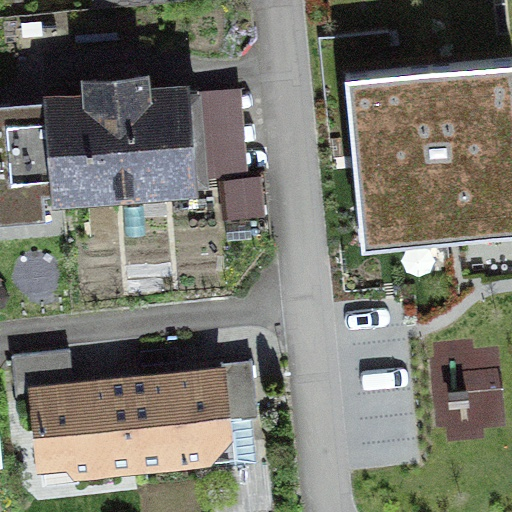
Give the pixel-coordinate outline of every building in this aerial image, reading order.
[(91,0),(91,9),(195,0),(91,0)] [(511,56),(345,73),(358,205),(388,202),(392,241),(501,231),(497,191),(511,189),(511,56)] [(33,114),(0,116),(0,205),(40,203),(38,188),(61,186),(61,191),(188,181),(181,89),(142,92),(140,75),(91,79),(92,96),(53,99),(53,101),(33,103),(33,114)] [(75,468),(136,462),(128,376),(97,379),(98,393),(86,394),(86,387),(73,388),(69,349),(12,354),(16,394),(34,392),(40,460),(66,457),(75,468)] [(159,373),(128,376),(136,462),(206,455),(207,465),(255,460),(251,416),(257,415),(252,359),(220,362),(221,373),(172,377),(172,385),(160,386),(159,373)]
